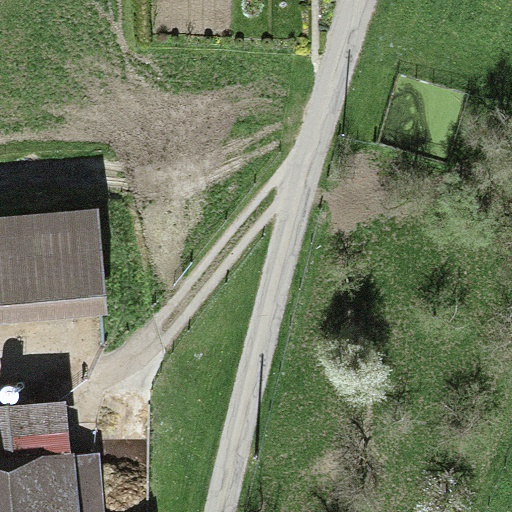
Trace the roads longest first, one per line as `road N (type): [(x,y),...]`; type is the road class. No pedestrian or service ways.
road 1 (unclassified): [(356,0),(211,511)]
road 2 (track): [(307,158),(102,381)]
